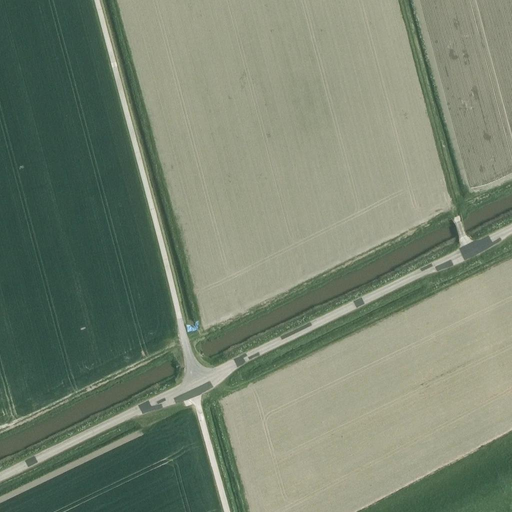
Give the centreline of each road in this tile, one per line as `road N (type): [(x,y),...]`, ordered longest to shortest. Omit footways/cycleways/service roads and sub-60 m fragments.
road 1 (unclassified): [(194,387),(96,0)]
road 2 (unclassified): [(194,387),(511,228)]
road 3 (unclassified): [(0,476),(194,387)]
road 4 (unclassified): [(226,511),(194,387)]
